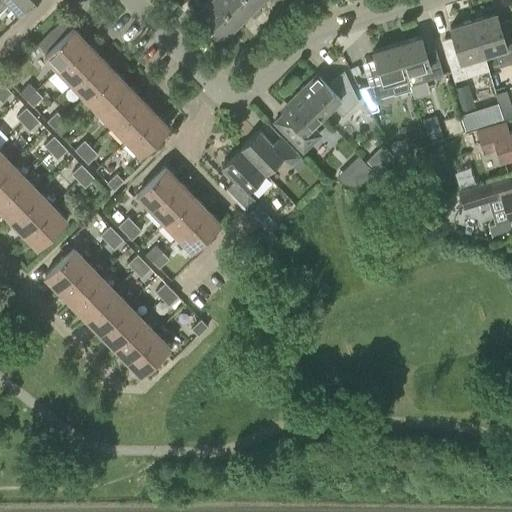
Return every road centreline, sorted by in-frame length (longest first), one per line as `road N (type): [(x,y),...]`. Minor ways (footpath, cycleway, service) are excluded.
road 1 (residential): [(219,91),(247,91),(311,30),(416,0)]
road 2 (residential): [(242,224),(183,162),(219,91)]
road 3 (residential): [(125,0),(219,91)]
